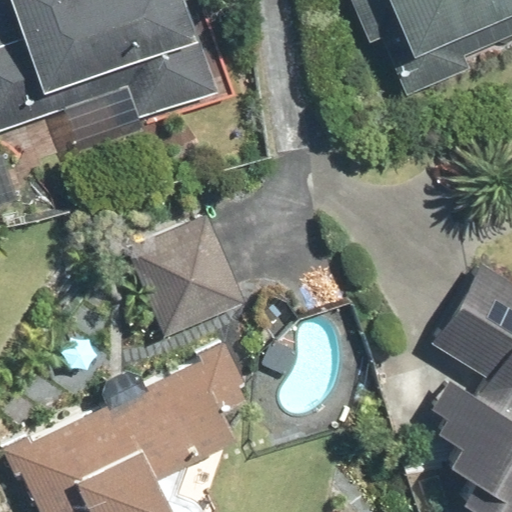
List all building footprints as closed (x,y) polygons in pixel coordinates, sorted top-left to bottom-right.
[(0,0),(0,1),(2,0),(3,0),(16,32),(0,38),(0,135),(128,88),(140,121),(218,89),(190,2),(179,6),(176,0),(0,0)] [(511,0),(355,0),(374,44),(389,38),(413,96),(477,69),(471,56),(511,39),(511,0)] [(134,246),(169,334),(246,302),(211,215),(134,246)] [(511,279),(487,265),(440,347),(492,380),(482,398),(511,415),(511,279)] [(30,440),(6,451),(17,475),(25,471),(44,511),(174,511),(160,479),(236,443),(221,414),(251,399),(224,341),(193,357),(196,363),(150,384),(141,366),(105,383),(115,406),(32,444),(30,440)]
